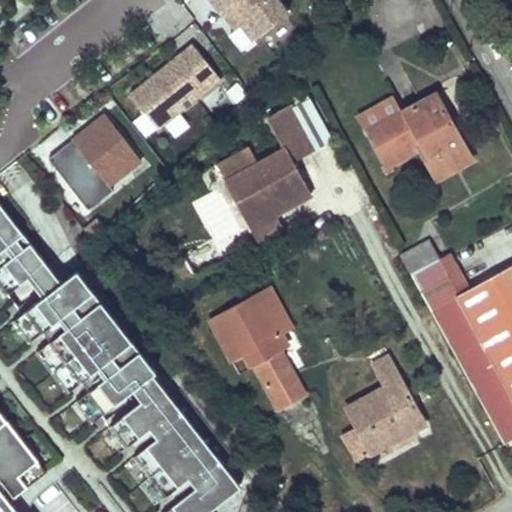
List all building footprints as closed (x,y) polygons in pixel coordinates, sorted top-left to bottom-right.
[(298,24),(278,0),(213,0),(246,40),(251,36),(264,52),(298,24)] [(259,56),(264,52),(251,36),(246,40),(259,56)] [(222,80),(194,43),(130,93),(159,130),(222,80)] [(471,158),(436,92),(400,112),(392,96),(358,114),(384,161),(418,143),(436,177),(471,158)] [(317,148),(293,104),(269,117),(287,148),(228,180),(262,240),(286,227),(278,212),(313,192),(295,160),(317,148)] [(134,149),(106,113),(49,158),(89,209),(114,189),(110,184),(127,171),(119,161),(134,149)] [(201,217),(221,210),(215,192),(195,199),(201,217)] [(63,283),(0,203),(0,267),(10,259),(27,280),(7,295),(21,313),(38,300),(62,331),(38,350),(70,392),(107,363),(139,404),(110,427),(126,448),(148,430),(155,439),(124,463),(156,504),(188,479),(195,488),(164,511),(210,511),(243,486),(137,351),(141,348),(80,271),(63,283)] [(170,241),(186,229),(171,209),(155,221),(170,241)] [(428,240),(401,255),(420,289),(448,275),(440,260),(428,240)] [(460,271),(451,254),(440,260),(448,275),(420,289),(423,295),(460,271)] [(432,312),(505,445),(511,440),(511,268),(472,291),(432,312)] [(460,271),(423,295),(432,312),(472,291),(460,271)] [(296,328),(272,284),(260,290),(284,334),(296,328)] [(260,290),(210,317),(241,372),(255,365),(280,410),(307,395),(282,349),(276,338),(284,334),(260,290)] [(282,349),(290,345),(284,334),(276,338),(282,349)] [(386,385),(346,407),(361,435),(370,452),(425,423),(397,372),(383,380),(386,385)] [(24,441),(0,410),(0,507),(22,491),(13,480),(33,465),(19,446),(24,441)] [(361,435),(354,439),(363,456),(370,452),(361,435)] [(15,511),(56,482),(24,441),(19,446),(33,465),(13,480),(22,491),(0,507),(0,511),(15,511)]
